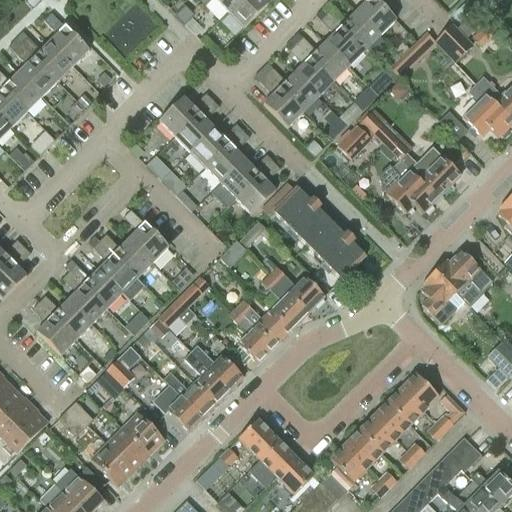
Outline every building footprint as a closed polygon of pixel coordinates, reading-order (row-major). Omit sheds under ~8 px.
[(227,15),(242,0),(212,0),(227,15)] [(242,0),(227,15),(243,31),(268,7),(260,0),(242,0)] [(356,17),(379,40),(395,24),(371,0),(355,0),(364,9),(356,17)] [(481,0),(494,12),(506,0),(481,0)] [(379,40),(356,17),(347,25),(334,11),(327,18),(364,55),(379,40)] [(72,70),(88,54),(51,17),(43,24),(56,37),(48,45),(72,70)] [(348,70),(364,55),(327,18),(320,25),(333,38),(325,47),(348,70)] [(435,46),(454,66),(471,49),(452,29),(435,46)] [(21,35),(14,42),(20,48),(57,85),(72,70),(48,45),(40,54),(21,35)] [(395,79),(432,44),(425,37),(416,45),(388,71),(395,79)] [(317,54),(312,49),(304,41),(296,48),(333,85),(348,70),(325,47),(317,54)] [(14,42),(7,49),(13,55),(25,68),(18,76),(42,100),(57,85),(20,48),(14,42)] [(317,100),(333,85),(296,48),(289,55),(303,68),(294,77),(317,100)] [(317,100),(294,77),(286,85),(273,71),(266,78),(302,115),(317,100)] [(42,100),(18,76),(9,85),(0,75),(0,88),(27,115),(42,100)] [(263,108),(286,131),(302,115),(266,78),(259,85),(272,99),(263,108)] [(483,82),(474,89),(511,125),(511,88),(508,92),(501,100),(483,82)] [(0,119),(11,130),(27,115),(0,88),(0,119)] [(498,142),(511,128),(511,125),(474,89),(468,97),(477,106),(461,122),(481,141),(489,133),(498,142)] [(174,140),(211,104),(204,97),(191,110),(182,101),(159,124),(174,140)] [(190,156),(213,132),(204,123),(217,110),(211,104),(174,140),(190,156)] [(448,114),(438,124),(456,143),(466,133),(448,114)] [(415,166),(406,157),(407,155),(369,117),(361,125),(399,164),(398,165),(436,202),(459,179),(431,151),(415,166)] [(0,141),(11,130),(0,119),(0,141)] [(205,171),(242,134),(235,127),(221,141),(213,132),(190,156),(205,171)] [(336,148),(350,163),(370,143),(356,129),(336,148)] [(220,187),(243,163),(235,154),(248,141),(242,134),(205,171),(220,187)] [(137,160),(143,154),(135,146),(128,152),(137,160)] [(235,202),(272,165),(266,158),(252,172),(243,163),(220,187),(235,202)] [(150,174),(150,173),(157,166),(152,160),(144,168),(150,174)] [(272,165),(235,202),(251,218),(275,195),(265,185),(279,172),(272,165)] [(387,169),(377,179),(381,195),(384,197),(404,217),(412,209),(421,217),(436,202),(398,165),(390,172),(387,169)] [(176,200),(182,194),(166,177),(160,183),(176,200)] [(291,233),(318,206),(314,202),(311,206),(297,192),(293,195),(286,187),(261,211),(270,220),(274,216),(291,233)] [(176,200),(191,215),(197,210),(182,194),(176,200)] [(500,215),(497,218),(506,227),(503,230),(511,238),(511,201),(510,200),(498,212),(500,215)] [(307,250),(331,226),(318,213),(321,210),(318,206),(291,233),(307,250)] [(128,242),(152,266),(168,250),(130,212),(122,220),(136,234),(128,242)] [(238,244),(245,250),(264,231),(257,225),(238,244)] [(324,267),(351,239),(348,236),(344,239),(331,226),(307,250),(324,267)] [(152,266),(128,242),(119,251),(105,238),(99,244),(136,281),(152,266)] [(351,239),(324,267),(342,284),(366,261),(351,246),(355,243),(351,239)] [(0,272),(23,250),(16,243),(3,256),(0,253),(0,272)] [(99,244),(92,251),(105,265),(97,273),(121,297),(128,304),(143,288),(136,281),(99,244)] [(23,250),(0,272),(0,301),(2,303),(26,279),(16,270),(29,257),(23,250)] [(469,311),(483,298),(493,287),(461,254),(448,266),(446,264),(434,275),(456,297),(455,297),(469,311)] [(121,297),(97,273),(88,282),(75,268),(68,275),(106,312),(121,297)] [(185,270),(171,284),(180,293),(194,279),(185,270)] [(276,271),(269,278),(279,288),(288,297),(308,318),(326,301),(305,280),(295,290),(286,281),(276,271)] [(90,328),(106,312),(68,275),(61,282),(75,296),(66,304),(90,328)] [(448,305),(455,297),(434,275),(421,287),(425,291),(420,295),(427,302),(421,308),(441,328),(456,313),(448,305)] [(269,278),(261,286),(271,296),(280,305),(271,314),(292,334),(308,318),(288,297),(279,288),(269,278)] [(192,287),(178,301),(186,310),(201,296),(192,287)] [(90,328),(66,304),(58,313),(44,299),(37,306),(75,343),(90,328)] [(195,319),(186,310),(178,302),(168,311),(157,322),(166,331),(177,320),(185,328),(195,319)] [(243,304),(235,312),(245,322),(246,321),(255,330),(254,331),(275,351),(292,334),(271,314),(262,323),(253,314),(243,304)] [(59,359),(75,343),(37,306),(31,313),(44,326),(35,335),(59,359)] [(246,321),(245,322),(235,312),(228,319),(247,338),(237,347),(258,368),(275,351),(254,331),(255,330),(246,321)] [(148,334),(157,343),(168,333),(159,324),(148,334)] [(143,351),(150,343),(143,336),(136,343),(143,351)] [(510,381),(511,379),(511,355),(501,345),(487,359),(510,381)] [(191,356),(230,395),(244,382),(222,360),(214,368),(197,350),(191,356)] [(217,409),(230,395),(191,356),(184,363),(201,380),(195,387),(217,409)] [(104,375),(96,384),(114,402),(123,393),(104,375)] [(0,404),(13,392),(0,378),(0,376),(0,377),(0,376),(0,404)] [(217,409),(195,387),(187,394),(170,377),(163,383),(203,422),(217,409)] [(401,392),(424,415),(439,400),(416,378),(401,392)] [(168,388),(151,405),(164,417),(167,414),(189,436),(203,422),(168,388)] [(0,438),(31,408),(28,404),(26,405),(13,392),(0,404),(0,438)] [(410,429),(424,415),(401,392),(387,406),(410,429)] [(66,414),(84,432),(93,423),(75,405),(66,414)] [(395,443),(410,429),(387,406),(373,420),(395,443)] [(31,408),(0,438),(0,441),(16,458),(48,426),(34,412),(35,411),(31,408)] [(75,441),(84,432),(66,414),(57,423),(75,441)] [(122,433),(148,459),(163,444),(137,418),(122,433)] [(435,426),(444,436),(453,427),(443,418),(435,426)] [(381,457),(395,443),(373,420),(358,434),(381,457)] [(257,461),(276,443),(257,424),(238,443),(257,461)] [(436,444),(444,436),(435,426),(427,435),(436,444)] [(133,474),(148,459),(122,433),(107,448),(133,474)] [(367,472),(381,457),(358,434),(344,449),(367,472)] [(247,475),(257,484),(262,480),(269,487),(276,480),(294,461),(276,443),(257,461),(259,463),(247,475)] [(457,468),(461,472),(464,475),(481,457),(467,443),(460,449),(458,459),(457,468)] [(407,455),(416,464),(424,456),(415,447),(407,455)] [(117,490),(133,474),(107,448),(91,464),(117,490)] [(352,486),(367,472),(344,449),(329,463),(335,469),(352,486)] [(227,469),(236,460),(229,452),(228,452),(227,451),(222,456),(218,460),(219,461),(227,469)] [(408,472),(416,464),(407,455),(399,463),(408,472)] [(457,468),(458,459),(447,457),(442,477),(443,477),(441,485),(445,489),(461,472),(457,468)] [(294,461),(276,480),(294,498),(313,480),(294,461)] [(15,479),(26,468),(20,462),(9,473),(15,479)] [(194,484),(203,493),(220,476),(211,467),(194,484)] [(335,469),(327,477),(345,495),(353,487),(352,486),(335,469)] [(53,486),(78,511),(94,511),(102,504),(95,497),(104,488),(86,470),(77,478),(69,470),(53,486)] [(472,483),(499,510),(511,496),(511,487),(498,474),(487,485),(477,475),(470,482),(471,484),(472,483)] [(379,483),(387,492),(396,484),(387,475),(379,483)] [(443,477),(442,477),(429,475),(424,493),(425,493),(423,503),(427,507),(437,497),(451,511),(467,511),(456,500),(455,500),(453,498),(452,499),(444,490),(445,489),(441,485),(443,477)] [(319,485),(337,503),(345,495),(327,477),(319,485)] [(0,494),(11,484),(4,478),(0,482),(0,494)] [(379,500),(387,492),(379,483),(370,492),(379,500)] [(456,500),(467,511),(496,511),(499,510),(472,483),(471,484),(456,500)] [(311,493),(329,511),(337,503),(319,485),(311,493)] [(48,511),(78,511),(53,486),(38,502),(45,510),(46,510),(48,511)] [(274,497),(266,489),(256,499),(264,507),(274,497)] [(425,493),(424,493),(412,491),(407,510),(408,510),(407,511),(422,511),(427,507),(423,503),(425,493)] [(303,501),(313,511),(327,511),(329,511),(311,493),(303,501)] [(295,510),(297,511),(313,511),(303,501),(295,510)]
